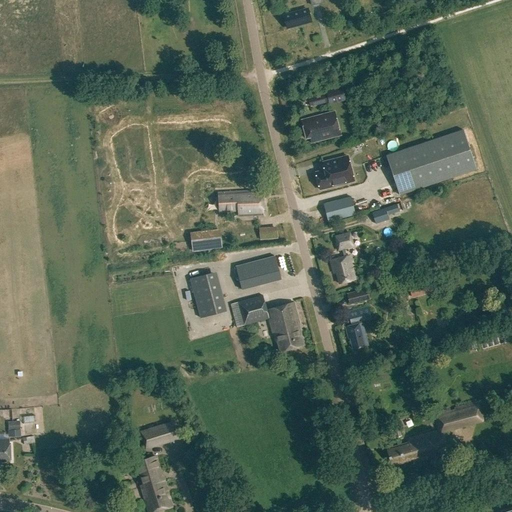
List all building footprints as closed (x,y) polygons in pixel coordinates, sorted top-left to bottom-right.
[(308,11),(284,17),(288,30),(312,23),(308,11)] [(335,22),(330,23),(330,18),(313,19),(314,33),(336,32),(335,22)] [(322,93),(308,97),(308,100),(304,101),(305,107),(324,102),(325,104),(349,97),(347,89),(333,93),(332,91),(322,93)] [(310,137),(311,142),(340,135),(334,112),(301,120),(306,138),(310,137)] [(399,195),(476,169),(463,130),(386,156),(399,195)] [(322,162),(324,170),(315,172),(320,190),(354,181),(347,156),(322,162)] [(219,211),(237,210),(241,216),(263,215),(262,190),(217,193),(219,211)] [(350,196),(323,204),(328,222),(355,215),(350,196)] [(398,213),(403,211),(401,203),(371,213),(375,224),(388,220),(387,216),(398,212),(398,213)] [(220,214),(205,215),(205,222),(221,221),(220,214)] [(336,272),(339,284),(355,280),(349,255),(346,256),(344,248),(353,246),(349,233),(334,237),(336,244),(335,244),(337,250),(342,249),(344,257),(330,260),(333,273),(336,272)] [(210,240),(211,249),(222,247),(221,238),(210,240)] [(193,276),(205,272),(203,266),(190,270),(193,276)] [(428,277),(408,283),(412,296),(432,291),(428,277)] [(346,293),(349,305),(369,299),(366,288),(346,293)] [(403,302),(400,293),(392,295),(395,305),(403,302)] [(237,327),(244,325),(268,319),(273,335),(274,334),(276,341),(277,341),(280,351),(304,345),(298,326),(299,325),(293,302),(266,309),(262,295),(230,304),(237,327)] [(351,325),(345,327),(348,338),(350,338),(352,349),(368,345),(362,320),(371,318),(369,309),(359,312),(359,309),(348,312),(351,325)] [(408,442),(386,448),(391,466),(413,460),(414,463),(448,453),(442,431),(484,420),(479,401),(454,408),(455,410),(450,411),(450,409),(433,414),(437,431),(407,439),(408,442)] [(411,410),(412,416),(422,413),(420,408),(411,410)] [(27,415),(27,422),(38,423),(39,415),(27,415)] [(179,439),(173,420),(139,431),(144,450),(179,439)] [(9,421),(10,430),(21,430),(21,421),(9,421)] [(401,436),(399,429),(390,431),(392,438),(401,436)] [(24,438),(25,444),(36,442),(35,436),(24,438)] [(0,460),(10,460),(9,439),(0,439),(0,460)] [(143,484),(140,485),(148,511),(153,511),(172,506),(163,479),(162,479),(155,456),(136,462),(143,484)]
